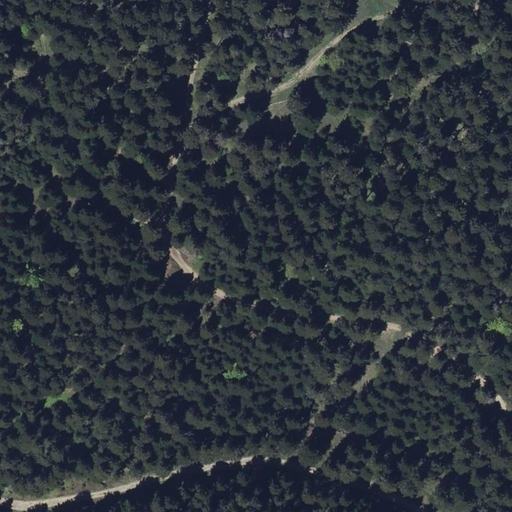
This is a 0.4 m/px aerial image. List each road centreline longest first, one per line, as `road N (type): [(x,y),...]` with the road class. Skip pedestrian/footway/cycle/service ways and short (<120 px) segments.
road 1 (track): [(511,410),(444,342),(355,304),(244,283),(209,257),(178,217),(208,0)]
road 2 (track): [(0,501),(34,506),(257,459),(288,461),(426,511)]
road 3 (track): [(510,0),(413,12),(351,33),(270,99),(193,109)]
